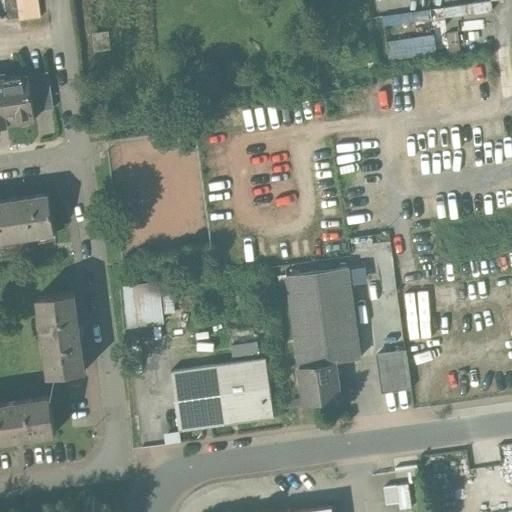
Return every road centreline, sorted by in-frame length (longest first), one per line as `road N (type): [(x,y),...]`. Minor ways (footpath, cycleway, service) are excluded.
road 1 (residential): [(0,486),(86,473),(106,466),(115,447),(82,155)]
road 2 (unclassified): [(511,421),(206,463),(172,479),(154,511)]
road 3 (residential): [(82,155),(60,0)]
